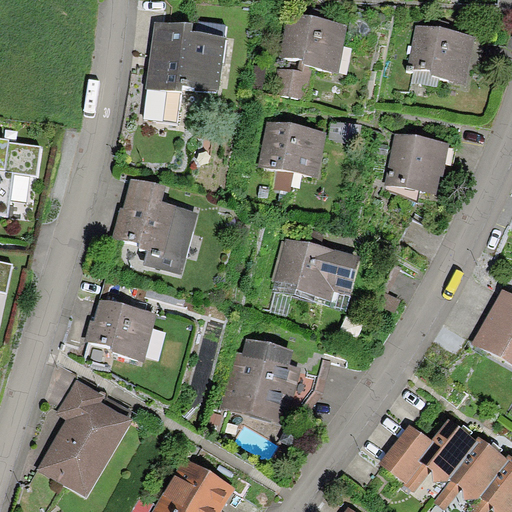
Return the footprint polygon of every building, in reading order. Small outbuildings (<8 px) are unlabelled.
[(346,29),(288,18),(278,75),(335,85),(346,29)] [(223,45),(192,41),(193,31),(150,26),(143,96),(186,100),(186,99),(217,103),(223,45)] [(473,39),(415,28),(405,84),(463,95),(473,39)] [(324,135),(264,125),(256,171),(317,181),(324,135)] [(448,147),(390,136),(380,192),(438,203),(448,147)] [(0,217),(9,219),(14,177),(38,180),(42,148),(0,142),(0,217)] [(164,194),(125,183),(105,259),(144,269),(145,266),(180,275),(194,220),(160,211),(164,194)] [(359,262),(282,243),(270,289),(332,305),(335,296),(350,300),(359,262)] [(0,294),(6,295),(12,267),(0,264),(0,294)] [(511,299),(503,294),(471,350),(511,372),(511,299)] [(156,319),(97,303),(86,343),(114,350),(113,355),(144,364),(156,319)] [(245,344),(242,355),(235,353),(222,403),(226,404),(224,411),(287,427),(301,371),(289,368),(292,356),(245,344)] [(315,393),(301,411),(309,415),(323,397),(331,363),(322,361),(315,393)] [(129,424),(100,407),(104,399),(75,382),(55,417),(65,423),(37,472),(85,500),(129,424)] [(432,447),(408,427),(378,467),(416,496),(432,475),(432,485),(448,485),(434,503),(445,511),(460,491),(462,505),(478,503),(471,511),(487,511),(491,507),(492,511),(511,511),(511,462),(507,466),(480,445),(476,449),(448,427),(432,447)] [(221,511),(232,495),(179,462),(148,511),(221,511)]
